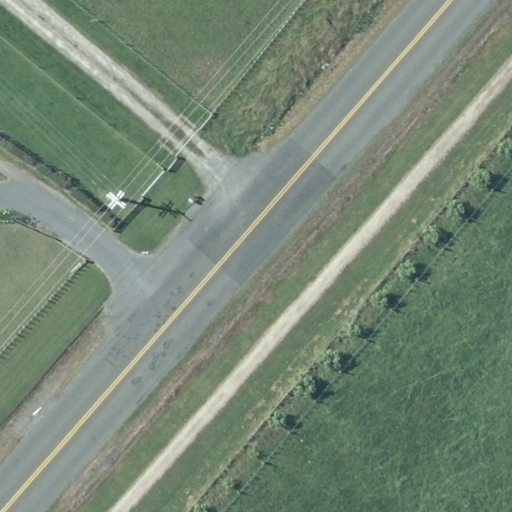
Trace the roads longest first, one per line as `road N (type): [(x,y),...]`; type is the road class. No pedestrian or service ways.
road 1 (unclassified): [(447,0),(1,511)]
road 2 (unknown): [(274,198),(186,145),(13,0)]
